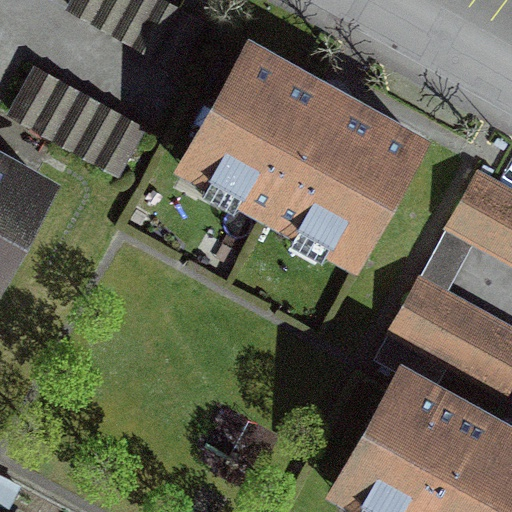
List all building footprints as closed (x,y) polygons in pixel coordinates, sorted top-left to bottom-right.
[(207,20),(170,0),(96,0),(85,20),(178,71),(207,20)] [(416,141),(250,49),(188,160),(354,252),(416,141)] [(149,123),(56,71),(28,122),(121,174),(149,123)] [(0,266),(45,186),(34,180),(0,160),(0,266)] [(511,201),(479,183),(454,228),(511,260),(511,201)] [(511,325),(426,278),(401,323),(511,384),(511,325)] [(480,406),(468,409),(403,373),(341,484),(391,511),(511,511),(511,433),(483,417),(480,406)]
